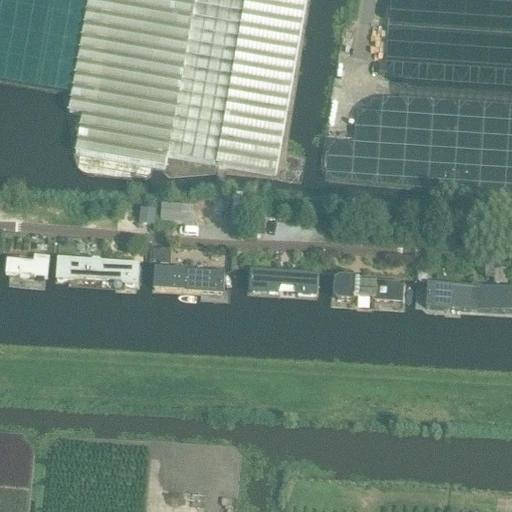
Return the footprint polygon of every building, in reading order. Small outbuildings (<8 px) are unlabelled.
[(88,0),(69,114),(83,117),(76,155),(166,170),(168,158),(216,166),(276,178),(307,0),(88,0)] [(162,209),(161,224),(181,225),(182,210),(162,209)] [(155,226),(157,213),(144,211),(143,213),(142,224),(155,226)] [(242,221),(241,231),(251,231),(251,237),(263,237),(264,221),(242,221)] [(49,277),(49,255),(8,253),(7,276),(49,277)] [(136,286),(139,263),(58,257),(55,280),(136,286)] [(226,290),(228,268),(155,263),(153,288),(226,290)] [(318,296),(318,271),(251,269),(250,293),(318,296)] [(402,300),(402,275),(331,272),(331,295),(402,300)] [(511,288),(490,286),(424,282),(423,299),(511,306),(511,288)]
